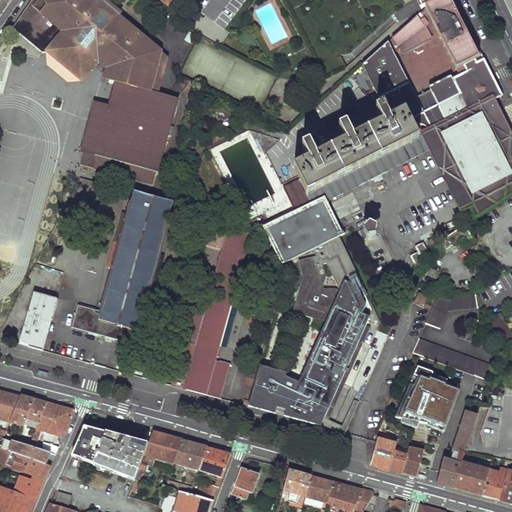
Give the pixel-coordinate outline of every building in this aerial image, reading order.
[(32,0),(26,9),(20,17),(13,28),(42,53),(47,53),(48,66),(69,85),(82,83),(82,82),(99,63),(106,69),(111,63),(119,66),(114,82),(117,83),(111,107),(109,114),(100,112),(90,128),(90,151),(84,151),(84,154),(81,166),(92,169),(154,185),(166,136),(172,137),(174,128),(169,126),(176,99),(156,94),(164,67),(155,62),(160,53),(119,18),(103,4),(97,0),(32,0)] [(415,0),(422,12),(423,10),(433,3),(439,0),(415,0)] [(439,0),(433,3),(423,10),(434,32),(437,31),(456,69),(479,58),(450,0),(439,0)] [(483,56),(454,0),(450,0),(479,58),(483,56)] [(108,4),(103,4),(119,18),(118,13),(108,4)] [(422,12),(361,65),(379,98),(409,84),(394,53),(400,49),(402,51),(405,52),(424,45),(429,40),(430,38),(430,37),(429,33),(434,32),(423,10),(422,12)] [(221,27),(209,17),(202,27),(214,37),(221,27)] [(227,20),(223,26),(228,30),(232,24),(227,20)] [(223,39),(219,35),(215,41),(219,44),(223,39)] [(166,58),(160,53),(155,62),(164,67),(166,58)] [(503,97),(483,56),(479,58),(498,95),(484,103),(486,106),(503,97)] [(417,137),(425,132),(430,130),(484,103),(498,95),(479,58),(456,69),(459,76),(416,98),(412,91),(383,106),(390,119),(405,111),(417,137)] [(119,66),(111,63),(106,69),(107,70),(104,80),(114,82),(119,66)] [(409,84),(379,98),(383,106),(412,91),(409,84)] [(81,153),(84,154),(84,151),(90,151),(90,128),(100,112),(109,114),(111,107),(95,103),(81,153)] [(440,151),(463,197),(464,197),(469,207),(471,206),(478,219),(511,196),(511,154),(492,114),(490,115),(486,106),(484,103),(430,130),(441,151),(440,151)] [(390,119),(383,106),(376,110),(382,123),(353,138),(347,125),(339,128),(346,142),(350,150),(321,165),(316,157),(309,143),(302,147),(308,161),(316,176),(302,183),(300,180),(283,188),(283,189),(300,181),(307,194),(417,137),(405,111),(390,119)] [(231,122),(232,119),(230,117),(232,115),(228,113),(225,112),(224,111),(221,111),(218,111),(215,113),(214,114),(212,117),(212,121),(213,123),(214,124),(216,126),(218,127),(220,127),(223,128),(225,127),(228,127),(231,126),(229,123),(231,122)] [(425,132),(417,137),(307,194),(300,181),(283,189),(293,209),(299,206),(302,213),(324,203),(325,203),(321,195),(325,193),(329,201),(433,148),(425,132)] [(350,150),(346,142),(316,157),(321,165),(350,150)] [(308,161),(294,168),(300,180),(302,183),(316,176),(308,161)] [(173,202),(134,192),(118,251),(114,249),(109,268),(113,269),(101,312),(78,305),(72,328),(90,333),(91,328),(119,336),(118,341),(127,343),(131,329),(138,331),(173,202)] [(313,249),(340,236),(324,203),(302,213),(268,230),(285,263),(313,249)] [(471,206),(469,207),(468,207),(475,221),(478,219),(471,206)] [(195,392),(219,399),(228,364),(216,361),(246,252),(244,251),(249,233),(211,222),(205,245),(222,250),(208,300),(194,296),(181,343),(184,344),(182,348),(186,349),(185,353),(190,354),(187,363),(182,361),(176,384),(184,387),(184,389),(195,392)] [(364,239),(368,237),(376,236),(378,227),(370,223),(364,229),(360,231),(364,239)] [(437,245),(432,257),(441,261),(446,252),(462,242),(466,248),(475,242),(466,227),(437,245)] [(363,315),(366,307),(362,297),(367,295),(340,236),(313,249),(316,256),(298,261),(302,275),(292,312),(310,317),(311,314),(326,320),(329,321),(301,383),(298,382),(285,376),(286,373),(267,368),(263,383),(255,381),(253,387),(249,405),(320,425),(323,418),(329,421),(345,386),(341,384),(346,373),(350,375),(371,328),(367,327),(370,319),(363,315)] [(430,256),(425,243),(416,247),(419,253),(412,256),(418,270),(426,266),(423,259),(430,256)] [(34,294),(21,343),(30,345),(29,347),(43,351),(57,300),(34,294)] [(419,294),(414,305),(425,310),(430,299),(419,294)] [(438,298),(426,324),(442,331),(451,312),(482,308),(474,294),(438,298)] [(501,350),(511,343),(511,332),(500,314),(484,324),(501,350)] [(329,321),(326,320),(298,382),(301,383),(329,321)] [(91,328),(90,333),(118,341),(119,336),(91,328)] [(489,381),(494,366),(420,339),(413,353),(489,381)] [(263,383),(267,368),(259,366),(257,375),(255,381),(263,383)] [(418,366),(398,418),(427,424),(429,419),(446,426),(460,389),(430,378),(433,372),(418,366)] [(255,381),(257,375),(248,373),(245,384),(253,387),(255,381)] [(341,384),(345,386),(350,375),(346,373),(341,384)] [(0,391),(0,418),(11,422),(21,398),(10,395),(0,391)] [(21,398),(11,422),(23,426),(23,424),(34,401),(27,399),(21,398)] [(34,401),(23,424),(36,428),(46,404),(40,403),(34,401)] [(354,402),(340,432),(345,434),(359,403),(354,402)] [(28,447),(33,449),(42,430),(44,431),(42,439),(52,442),(54,434),(63,437),(65,434),(74,412),(46,404),(36,428),(30,442),(28,447)] [(320,425),(249,405),(248,407),(319,426),(320,425)] [(463,453),(476,415),(465,410),(452,451),(463,454),(463,453)] [(72,454),(94,462),(105,432),(84,426),(72,454)] [(105,432),(94,462),(135,479),(139,470),(148,444),(105,432)] [(155,458),(174,464),(183,442),(168,438),(152,433),(148,444),(139,470),(144,471),(147,463),(153,465),(153,464),(155,458)] [(15,444),(28,447),(30,442),(17,438),(15,444)] [(0,448),(46,465),(50,454),(41,451),(33,449),(28,447),(15,444),(3,440),(0,448)] [(395,444),(377,440),(376,443),(370,465),(379,468),(389,471),(394,449),(395,444)] [(191,469),(198,471),(207,448),(195,445),(183,442),(174,464),(191,469)] [(55,456),(58,448),(44,443),(41,451),(50,454),(55,456)] [(402,474),(416,478),(423,451),(409,447),(407,453),(402,474)] [(0,448),(0,465),(5,468),(6,465),(30,474),(35,476),(45,479),(51,466),(46,465),(0,448)] [(207,448),(198,471),(218,477),(215,487),(207,484),(195,479),(192,488),(189,494),(214,501),(231,455),(219,452),(207,448)] [(407,453),(394,449),(389,471),(395,472),(402,474),(407,453)] [(463,458),(451,454),(449,460),(461,464),(463,458)] [(174,464),(155,458),(153,464),(172,469),(174,464)] [(449,460),(443,459),(437,484),(454,488),(461,464),(449,460)] [(511,462),(501,460),(498,473),(489,471),(482,496),(491,498),(500,501),(508,471),(511,462)] [(461,464),(454,488),(468,492),(482,496),(489,471),(461,464)] [(6,465),(5,468),(29,477),(30,474),(6,465)] [(242,468),(231,496),(245,501),(249,492),(252,493),(259,475),(242,468)] [(144,471),(139,470),(135,479),(140,481),(144,471)] [(299,473),(288,470),(283,491),(290,493),(287,501),(295,503),(298,495),(305,497),(310,476),(299,473)] [(507,503),(511,504),(511,472),(508,471),(500,501),(507,503)] [(45,479),(35,476),(33,481),(43,484),(44,482),(45,479)] [(310,476),(305,497),(326,503),(332,482),(321,479),(310,476)] [(129,498),(133,499),(140,481),(135,479),(129,498)] [(37,499),(43,484),(33,481),(30,488),(21,484),(18,492),(29,497),(37,499)] [(192,488),(168,481),(165,487),(182,492),(189,494),(192,488)] [(332,482),(326,503),(332,507),(349,511),(348,511),(352,511),(361,490),(347,486),(332,482)] [(352,511),(362,511),(374,493),(361,490),(352,511)] [(54,505),(68,509),(72,496),(57,492),(54,505)] [(189,494),(182,492),(176,511),(209,511),(210,511),(214,501),(189,494)] [(31,511),(37,499),(29,497),(26,504),(28,505),(25,511),(15,507),(13,511),(31,511)] [(406,502),(395,499),(393,500),(390,499),(389,504),(404,508),(406,502)]
